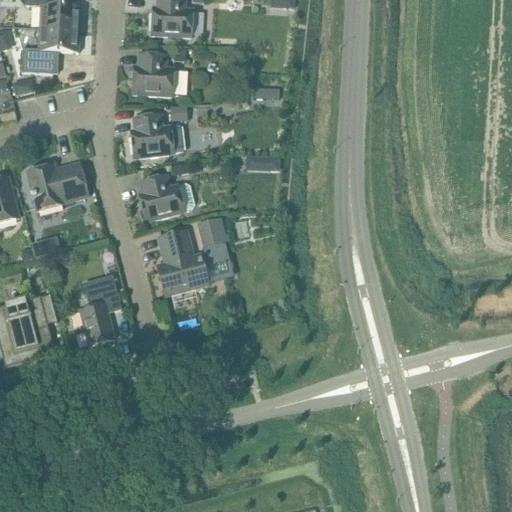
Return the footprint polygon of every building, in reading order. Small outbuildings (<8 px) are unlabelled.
[(40,10),(39,33),(79,34),(80,12),(50,11),(50,0),(24,0),(24,10),(40,10)] [(151,39),(191,41),(192,13),(184,13),(185,1),(164,0),(156,0),(156,12),(152,11),(151,39)] [(294,0),(281,0),(281,8),(285,11),(294,12),(294,0)] [(7,33),(0,34),(0,49),(10,47),(7,33)] [(22,53),(21,76),(52,78),(53,61),(56,59),(56,55),(78,56),(79,34),(39,33),(38,53),(22,53)] [(173,65),(184,66),(185,53),(174,52),(173,65)] [(132,98),(171,101),(173,72),(165,72),(166,60),(138,59),(137,71),(133,70),(132,98)] [(29,82),(12,87),(15,99),(33,95),(29,82)] [(279,92),(253,92),(253,102),(279,102),(279,92)] [(186,111),(170,111),(171,124),(186,124),(186,111)] [(14,115),(0,118),(0,123),(1,127),(16,124),(14,115)] [(173,158),(173,157),(183,156),(180,129),(162,131),(161,119),(133,122),(134,134),(130,135),(134,162),(173,158)] [(87,201),(78,167),(54,173),(53,169),(26,176),(36,215),(63,208),(63,207),(87,201)] [(174,179),(189,176),(188,167),(172,170),(174,179)] [(146,226),(184,216),(184,215),(191,213),(193,208),(188,190),(185,188),(177,190),(177,189),(170,191),(167,179),(139,186),(142,198),(139,199),(146,226)] [(0,183),(0,226),(18,222),(8,181),(0,183)] [(202,253),(206,266),(228,261),(224,247),(228,246),(221,222),(195,229),(202,253)] [(165,300),(207,289),(200,259),(192,261),(186,236),(157,243),(164,268),(157,270),(165,300)] [(60,256),(56,241),(31,247),(34,261),(35,263),(60,256)] [(31,251),(20,254),(23,264),(34,261),(31,251)] [(120,313),(111,280),(84,288),(90,312),(79,314),(89,350),(114,343),(107,316),(120,313)] [(0,355),(4,372),(54,359),(47,328),(56,326),(50,299),(40,301),(40,300),(25,304),(25,302),(4,308),(4,309),(0,310),(0,355)]
